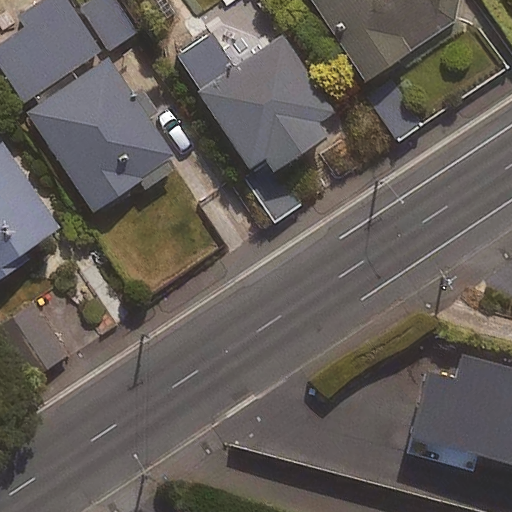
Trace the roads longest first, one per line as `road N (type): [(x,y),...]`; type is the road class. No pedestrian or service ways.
road 1 (tertiary): [(0,476),(511,134)]
road 2 (tertiary): [(511,187),(28,511)]
